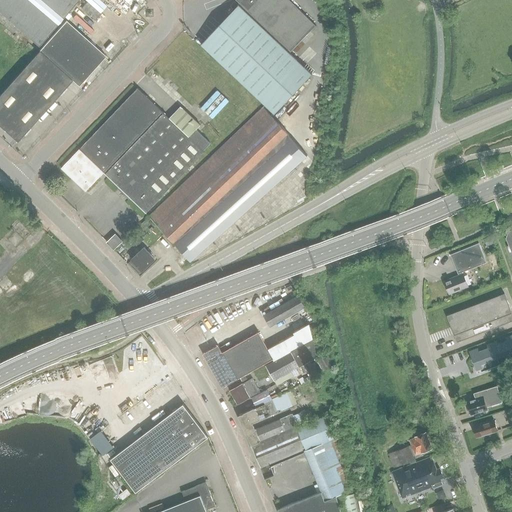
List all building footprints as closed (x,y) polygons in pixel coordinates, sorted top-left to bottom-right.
[(77,0),(0,0),(0,13),(38,47),(77,0)] [(201,45),(265,105),(274,114),(312,74),(289,53),(291,52),(290,51),(315,26),(287,0),(242,0),(240,3),(201,45)] [(81,9),(95,21),(100,15),(87,3),(81,9)] [(0,94),(0,126),(17,141),(71,80),(78,87),(105,56),(65,21),(38,51),(0,94)] [(204,152),(188,137),(137,88),(61,168),(86,191),(103,173),(145,213),(204,152)] [(114,234),(106,242),(113,250),(121,242),(114,234)] [(494,243),(491,236),(485,239),(488,245),(494,243)] [(458,275),(444,281),(449,295),(468,287),(462,272),(486,263),(478,243),(450,255),(458,275)] [(141,270),(154,258),(144,248),(131,260),(141,270)] [(287,302),(298,296),(294,290),(284,296),(287,302)] [(511,314),(504,293),(446,316),(456,343),(511,321),(511,314)] [(298,296),(263,316),(269,327),(304,307),(298,296)] [(272,358),(274,361),(288,353),(312,340),(309,324),(293,332),(294,334),(268,349),(273,358),(272,358)] [(218,345),(211,349),(202,354),(221,388),(238,378),(254,369),(263,363),(272,358),(273,358),(268,349),(259,332),(222,352),(218,345)] [(511,360),(511,338),(473,354),(480,372),(511,360)] [(296,368),(316,357),(312,340),(288,353),(296,368)] [(296,368),(288,353),(274,361),(266,366),(274,381),(296,368)] [(322,371),(332,366),(327,355),(316,361),(322,371)] [(308,381),(305,376),(277,391),(280,396),(308,381)] [(252,378),(230,390),(238,403),(248,397),(249,399),(252,398),(260,393),(252,378)] [(473,399),(465,401),(468,408),(467,409),(468,413),(469,413),(469,414),(487,409),(486,405),(499,401),(495,386),(471,394),(473,399)] [(252,398),(256,407),(272,399),(267,389),(260,393),(252,398)] [(287,393),(272,399),(278,413),(293,407),(287,393)] [(237,416),(243,427),(244,427),(252,445),(291,428),(305,423),(301,413),(294,416),(293,414),(280,419),(255,429),(253,423),(278,413),(272,399),(256,407),(237,416)] [(183,404),(159,422),(184,455),(208,437),(183,404)] [(320,492),(277,509),(278,511),(344,511),(338,496),(355,489),(324,415),(305,423),(291,428),(252,445),(250,445),(264,479),(274,475),(270,466),(304,452),(320,492)] [(494,420),(473,426),(476,437),(497,430),(494,420)] [(135,441),(159,474),(184,455),(159,422),(135,441)] [(103,428),(90,437),(103,454),(115,446),(103,428)] [(409,440),(411,445),(409,445),(388,454),(393,468),(415,459),(411,449),(413,449),(415,455),(431,448),(425,433),(414,437),(414,438),(409,440)] [(135,492),(159,474),(135,441),(111,459),(135,492)] [(431,457),(391,472),(402,498),(432,487),(433,488),(442,485),(440,479),(443,478),(439,469),(436,470),(431,457)] [(185,501),(157,511),(206,511),(206,510),(215,506),(208,489),(207,487),(200,484),(199,485),(181,492),(185,501)] [(127,489),(119,495),(122,500),(130,494),(127,489)] [(357,511),(355,493),(339,496),(340,497),(344,511),(357,511)]
